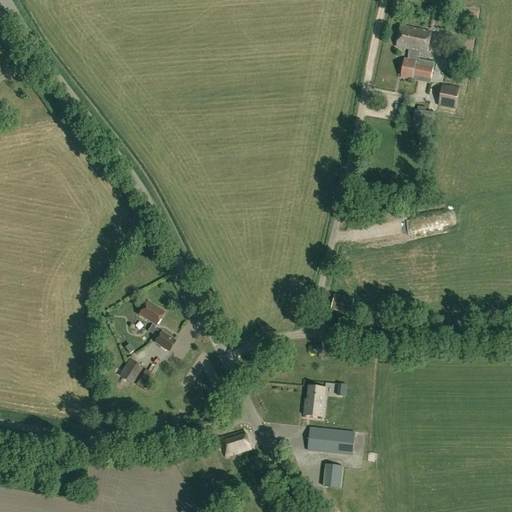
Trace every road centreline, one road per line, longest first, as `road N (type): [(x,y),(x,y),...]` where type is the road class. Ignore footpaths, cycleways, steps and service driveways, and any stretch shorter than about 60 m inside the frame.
road 1 (unclassified): [(228,358),(131,171),(11,0)]
road 2 (unclassified): [(256,417),(131,440),(0,424)]
road 3 (unclassified): [(312,335),(364,92)]
road 4 (unclassified): [(312,335),(511,334)]
